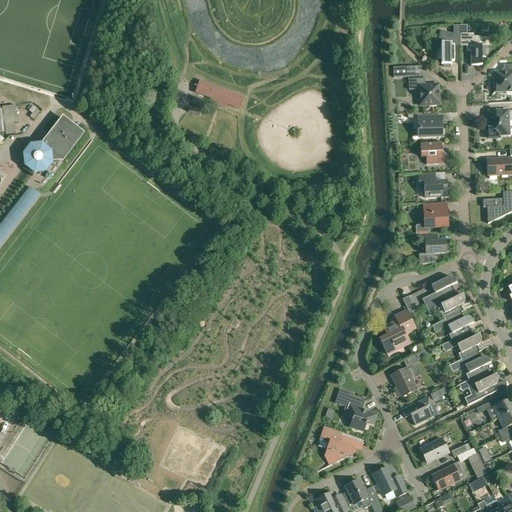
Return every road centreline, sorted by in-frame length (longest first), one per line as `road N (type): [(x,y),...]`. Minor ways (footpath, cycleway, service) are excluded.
road 1 (track): [(341,260),(365,217),(358,0)]
road 2 (residential): [(398,445),(363,363),(364,343),(383,294),(469,261)]
road 3 (residential): [(469,261),(461,93)]
